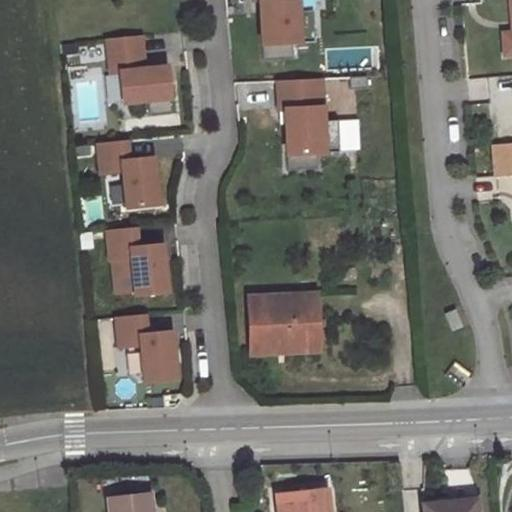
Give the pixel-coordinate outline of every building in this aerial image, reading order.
[(302,0),(256,0),(258,1),(260,45),(305,45),(302,0)] [(148,36),(107,40),(109,75),(118,75),(122,106),(172,101),(167,64),(151,65),(148,36)] [(322,80),(275,83),(275,106),(281,106),(286,156),(327,154),(322,80)] [(131,144),(97,146),(99,177),(120,173),(128,210),(161,208),(153,157),(131,159),(131,144)] [(511,144),(490,146),(492,175),(511,173),(511,144)] [(141,229),(107,231),(108,262),(130,261),(134,295),(170,294),(162,243),(141,245),(141,229)] [(318,350),(315,294),(248,298),(249,342),(283,340),(284,353),(318,350)] [(460,331),(453,313),(443,317),(450,335),(460,331)] [(149,314),(114,316),(115,347),(138,346),(143,381),(178,380),(173,331),(149,334),(149,314)] [(283,495),(284,511),(330,511),(327,489),(283,495)] [(108,497),(109,511),(151,511),(150,493),(108,497)] [(476,511),(476,498),(450,501),(451,511),(476,511)] [(424,504),(424,511),(451,511),(450,501),(424,504)]
